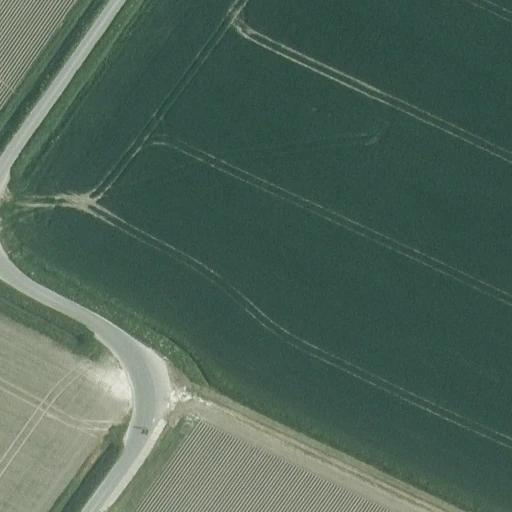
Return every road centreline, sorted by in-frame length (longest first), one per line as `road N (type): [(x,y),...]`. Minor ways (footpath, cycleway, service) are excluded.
road 1 (unclassified): [(90,511),(136,449),(149,407),(140,364),(121,341),(15,289),(0,273)]
road 2 (unclassified): [(0,172),(118,0)]
